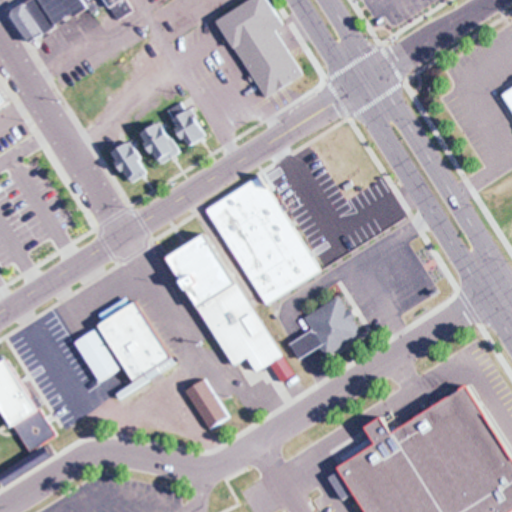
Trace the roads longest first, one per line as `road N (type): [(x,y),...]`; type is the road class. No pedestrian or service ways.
road 1 (primary): [(298,0),(511,342)]
road 2 (primary): [(505,280),(330,0)]
road 3 (residential): [(256,443),(505,280)]
road 4 (residential): [(256,443),(205,468),(95,452),(0,509)]
road 5 (residential): [(125,234),(353,93)]
road 6 (residential): [(125,234),(0,39)]
road 7 (residential): [(353,93),(496,0)]
road 8 (residential): [(0,314),(125,234)]
